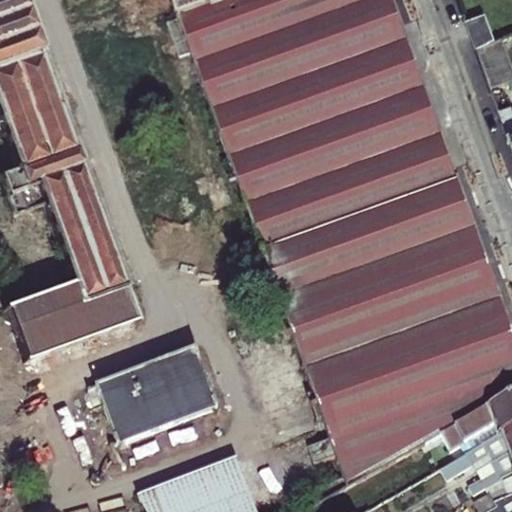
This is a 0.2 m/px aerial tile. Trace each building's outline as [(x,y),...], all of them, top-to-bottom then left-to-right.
[(20,0),(0,0),(0,125),(18,172),(2,178),(15,216),(44,206),(71,282),(10,304),(28,357),(137,319),(108,235),(20,0)] [(127,0),(127,16),(154,17),(154,0),(127,0)] [(233,0),(173,0),(180,19),(233,0)] [(468,24),(478,49),(496,42),(486,17),(468,24)] [(482,63),(508,53),(503,39),(496,42),(478,49),(482,63)] [(487,77),(511,67),(511,63),(508,53),(482,63),(487,77)] [(511,80),(511,67),(487,77),(491,89),(511,80)] [(511,108),(505,90),(493,94),(511,146),(511,108)] [(96,388),(114,449),(216,419),(198,358),(96,388)] [(493,428),(499,438),(511,430),(511,396),(442,436),(451,452),(493,428)] [(483,470),(511,453),(511,430),(499,438),(441,470),(448,482),(480,464),(483,470)] [(503,480),(511,475),(511,453),(483,470),(489,480),(477,487),(480,493),(503,480)] [(254,511),(238,463),(142,496),(147,511),(254,511)] [(511,475),(503,480),(511,492),(494,501),(498,508),(511,500),(511,475)] [(511,511),(511,500),(498,508),(491,511),(511,511)]
